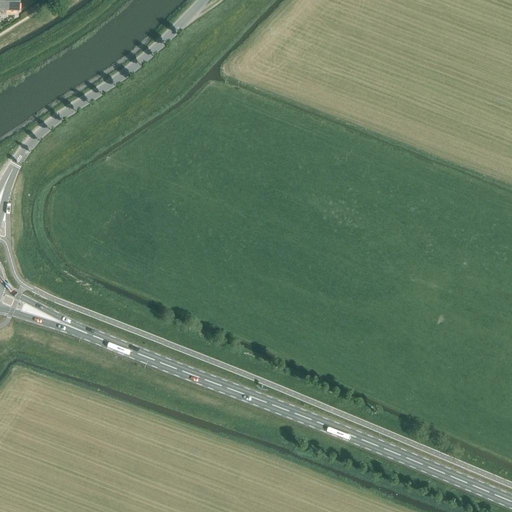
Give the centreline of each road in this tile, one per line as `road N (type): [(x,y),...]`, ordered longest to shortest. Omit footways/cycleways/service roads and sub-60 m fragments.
road 1 (primary): [(511,503),(44,317)]
road 2 (tertiary): [(0,194),(35,136),(126,71),(202,0)]
